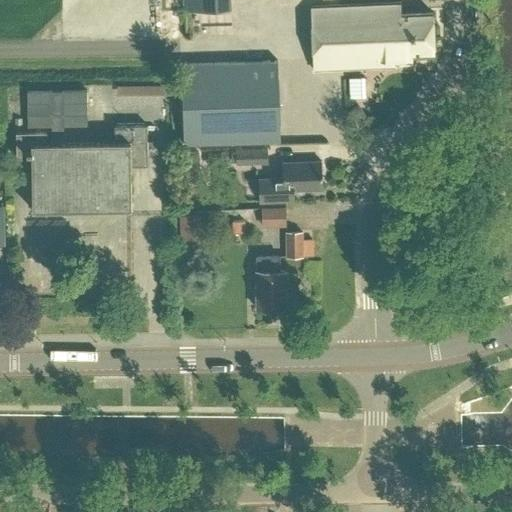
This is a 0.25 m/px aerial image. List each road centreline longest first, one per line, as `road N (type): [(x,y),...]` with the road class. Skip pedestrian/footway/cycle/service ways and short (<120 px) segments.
road 1 (unclassified): [(375,357),(379,194),(398,152),(456,70),(469,0)]
road 2 (secondary): [(0,362),(375,357)]
road 3 (unclassified): [(375,493),(0,497)]
road 4 (secondary): [(375,357),(427,353),(511,328)]
road 5 (unclassified): [(511,492),(375,493)]
road 6 (residential): [(375,493),(375,357)]
